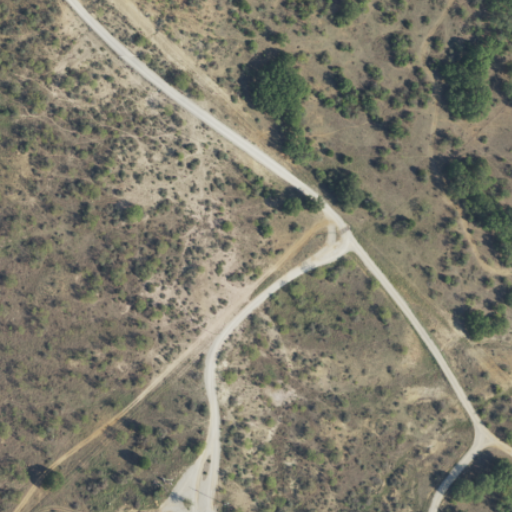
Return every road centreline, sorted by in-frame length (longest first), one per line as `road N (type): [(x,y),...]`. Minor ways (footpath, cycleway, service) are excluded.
road 1 (residential): [(511,426),(462,382),(417,367),(398,322),(73,0)]
road 2 (residential): [(417,367),(382,511)]
